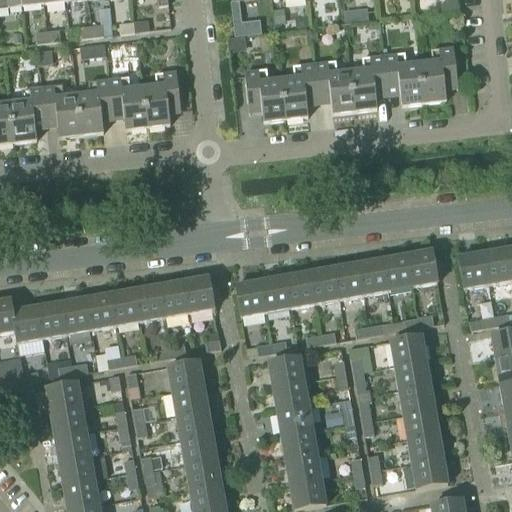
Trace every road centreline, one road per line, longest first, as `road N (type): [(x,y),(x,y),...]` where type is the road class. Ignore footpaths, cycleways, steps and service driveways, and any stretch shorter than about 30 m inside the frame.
road 1 (residential): [(207,157),(485,126),(500,105),(489,0)]
road 2 (residential): [(0,267),(215,241)]
road 3 (residential): [(301,230),(511,209)]
road 4 (residential): [(0,177),(206,152)]
road 5 (residential): [(206,152),(189,0)]
